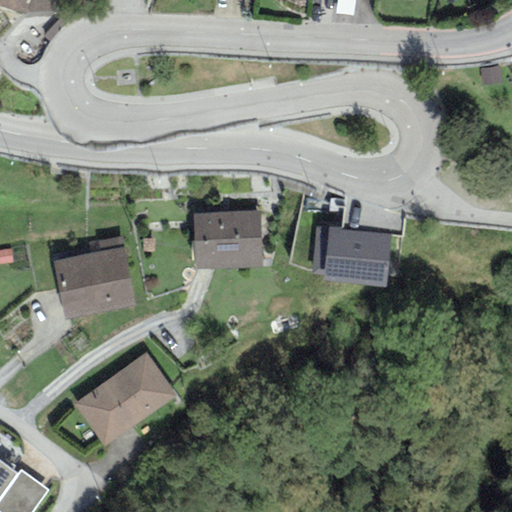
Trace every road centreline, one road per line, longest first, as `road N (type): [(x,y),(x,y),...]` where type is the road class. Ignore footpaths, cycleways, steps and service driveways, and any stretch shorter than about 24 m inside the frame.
road 1 (tertiary): [(0,133),(74,146),(270,152),(364,180),(393,179),(420,156),(423,132),(411,107),(385,92),(113,126),(69,100),(68,57),(89,40),(130,32),(462,45),(511,30)]
road 2 (residential): [(0,412),(62,464),(68,486),(59,511)]
